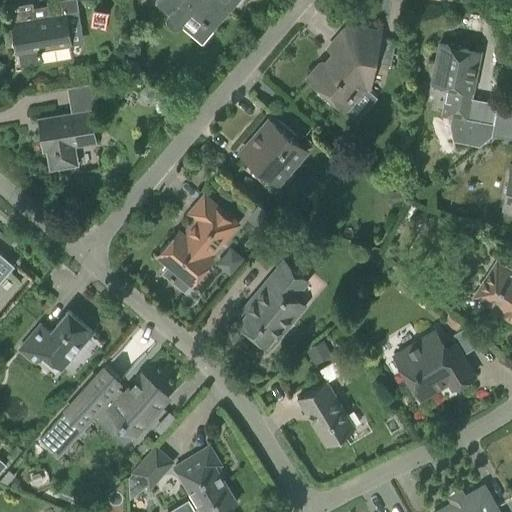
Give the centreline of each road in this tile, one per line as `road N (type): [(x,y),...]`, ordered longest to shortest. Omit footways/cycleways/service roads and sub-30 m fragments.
road 1 (residential): [(296,0),(86,258)]
road 2 (residential): [(308,500),(212,376),(86,258)]
road 3 (residential): [(308,500),(511,397)]
road 4 (residential): [(86,258),(17,175),(0,169)]
